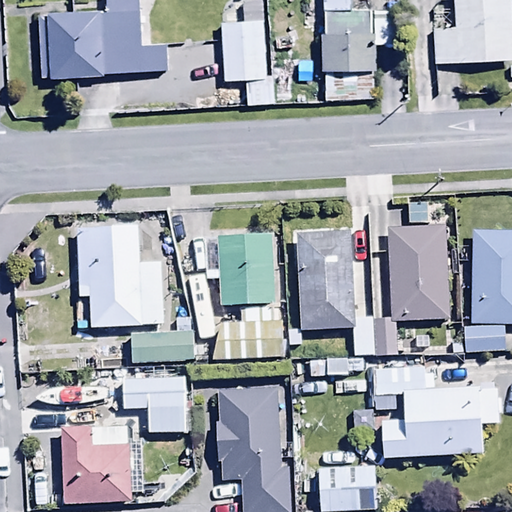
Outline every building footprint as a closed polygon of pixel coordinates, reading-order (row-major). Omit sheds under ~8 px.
[(45,21),(47,90),(183,86),(182,52),(157,53),(156,18),(147,18),(146,0),(108,0),(109,19),(45,21)] [(386,0),(326,0),(326,44),(386,45),(386,0)] [(511,70),(511,0),(442,0),(449,76),(511,70)] [(239,19),(222,20),(226,106),(274,103),(273,78),(265,79),(261,1),(238,3),(239,19)] [(409,228),(387,229),(389,319),(376,319),(377,356),(398,356),(397,325),(448,323),(446,226),(427,227),(426,202),(408,202),(409,228)] [(160,266),(138,267),(137,228),(76,229),(74,270),(75,300),(88,300),(89,328),(161,327),(160,266)] [(511,232),(475,231),(470,331),(464,331),(463,355),(501,357),(502,328),(511,328),(511,232)] [(350,233),(296,235),(300,331),(349,329),(350,360),(374,359),(372,317),(354,318),(350,233)] [(277,234),(216,237),(221,308),(238,307),(239,323),(257,322),(256,305),(280,304),(277,234)] [(174,333),(131,334),(131,366),(192,365),(192,332),(189,332),(189,320),(174,320),(174,333)] [(281,323),(219,325),(212,361),(282,360),(281,323)] [(361,361),(309,362),(309,379),(349,378),(349,374),(361,374),(361,361)] [(381,422),(382,460),(484,457),(483,428),(496,427),(495,387),(438,389),(438,375),(422,375),(422,369),(373,371),(374,413),(396,412),(396,398),(402,398),(403,421),(381,422)] [(122,381),(123,411),(184,411),(184,380),(122,381)] [(276,390),(218,392),(218,423),(215,423),(216,465),(220,465),(221,483),(240,483),(241,511),(290,511),(289,468),(279,469),(276,390)] [(373,412),(351,412),(351,435),(373,435),(373,412)] [(143,474),(143,429),(61,429),(61,506),(130,505),(130,474),(143,474)] [(375,511),(374,468),(317,470),(317,511),(375,511)]
